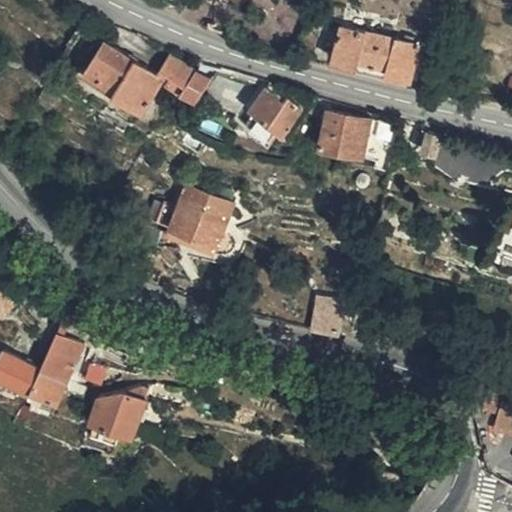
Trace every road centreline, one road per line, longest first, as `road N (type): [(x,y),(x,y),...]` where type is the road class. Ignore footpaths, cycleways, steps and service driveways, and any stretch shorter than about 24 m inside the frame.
road 1 (tertiary): [(0,177),(28,211),(124,284),(422,379),(446,396),(466,433),(454,486)]
road 2 (tertiary): [(511,122),(362,89),(227,47),(116,0)]
